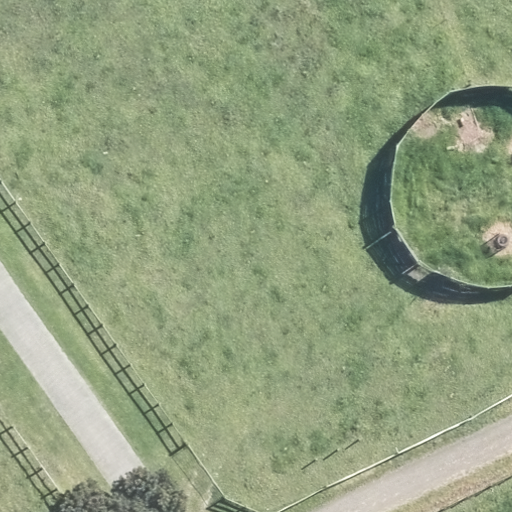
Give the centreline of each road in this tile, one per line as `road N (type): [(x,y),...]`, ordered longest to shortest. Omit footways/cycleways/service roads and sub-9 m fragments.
road 1 (track): [(184,511),(0,254)]
road 2 (track): [(355,511),(511,427)]
